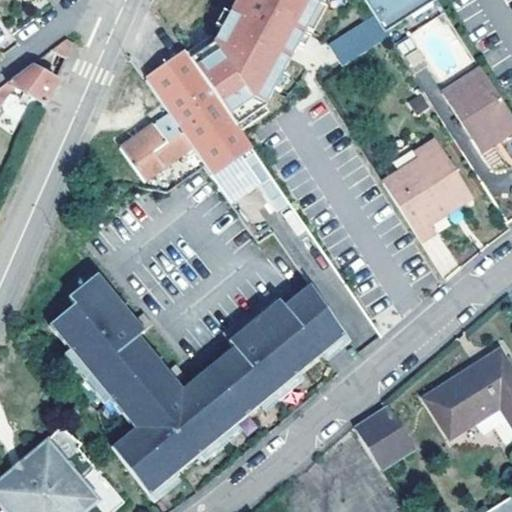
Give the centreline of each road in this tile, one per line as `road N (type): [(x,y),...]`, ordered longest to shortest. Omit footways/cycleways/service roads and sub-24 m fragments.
road 1 (residential): [(203,511),(511,259)]
road 2 (tertiary): [(114,24),(0,283)]
road 3 (residential): [(114,24),(71,12),(0,74)]
